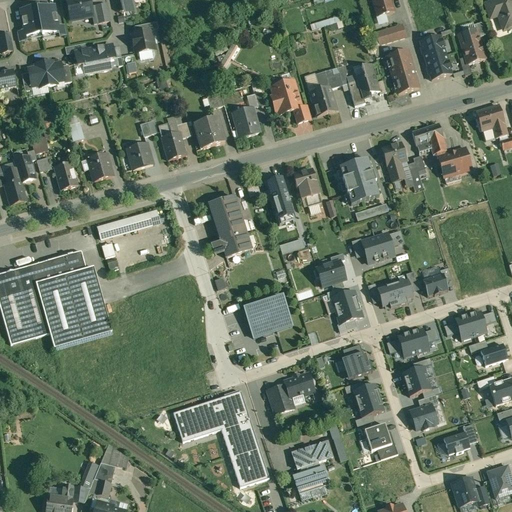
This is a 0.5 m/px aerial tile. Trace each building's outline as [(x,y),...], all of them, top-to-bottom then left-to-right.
[(89,0),(71,0),(67,1),(71,24),(93,20),(89,0)] [(120,0),(121,2),(120,2),(120,3),(121,3),(123,11),(134,9),(131,0),(120,0)] [(372,0),(378,18),(393,14),(389,0),(372,0)] [(501,0),(496,2),(485,6),(489,18),(497,15),(503,31),(510,28),(511,30),(511,29),(511,2),(511,0),(501,0)] [(96,26),(109,23),(105,6),(92,8),(96,26)] [(54,7),(37,10),(42,35),(42,37),(59,34),(58,28),(54,7)] [(37,9),(20,12),(24,32),(25,38),(42,35),(37,10),(37,9)] [(334,33),(345,29),(341,17),(312,26),(314,32),(332,27),(334,33)] [(483,24),(473,26),(475,31),(476,31),(478,39),(486,36),(483,24)] [(157,32),(156,25),(135,29),(136,36),(153,32),(157,32)] [(402,26),(375,34),(379,47),(406,39),(402,26)] [(475,31),(458,36),(463,51),(481,46),(478,39),(476,31),(475,31)] [(18,33),(20,43),(26,42),(25,38),(24,32),(18,33)] [(136,36),(132,36),(136,56),(157,52),(153,32),(136,36)] [(10,35),(0,37),(0,45),(2,55),(14,52),(10,35)] [(440,38),(420,44),(421,50),(422,56),(423,56),(425,63),(446,57),(440,38)] [(239,51),(232,46),(218,70),(221,72),(219,75),(223,78),(239,51)] [(481,46),(463,51),(465,59),(467,67),(485,61),(481,46)] [(112,48),(92,51),(96,73),(110,70),(108,62),(114,61),(112,48)] [(92,51),(75,55),(78,68),(83,67),(85,75),(96,73),(92,51)] [(407,52),(387,58),(392,77),(412,71),(410,64),(411,64),(409,57),(409,58),(407,52)] [(446,57),(425,63),(428,70),(427,70),(429,77),(430,76),(431,82),(452,76),(446,57)] [(465,59),(459,61),(465,77),(470,76),(467,67),(465,59)] [(52,63),(44,65),(48,88),(57,87),(56,84),(64,82),(61,68),(61,65),(53,66),(52,63)] [(44,65),(35,67),(36,70),(28,71),(29,75),(31,89),(32,89),(39,87),(40,90),(48,88),(44,65)] [(68,67),(61,68),(64,82),(64,85),(72,84),(68,67)] [(372,67),(361,70),(363,77),(356,79),(357,83),(348,85),(355,109),(365,106),(363,99),(379,94),(380,94),(377,84),(372,67)] [(348,79),(345,68),(337,70),(339,75),(343,87),(348,85),(357,83),(356,79),(355,76),(348,79)] [(331,71),(315,77),(319,92),(329,89),(330,91),(343,87),(339,75),(333,77),(331,71)] [(412,71),(392,77),(398,96),(418,90),(416,84),(417,84),(416,78),(415,78),(412,71)] [(0,91),(1,92),(1,94),(9,92),(8,90),(16,89),(13,72),(0,74),(0,91)] [(29,75),(22,76),(25,93),(32,92),(32,89),(31,89),(29,75)] [(216,81),(207,83),(209,92),(218,89),(216,81)] [(251,85),(254,96),(261,94),(258,83),(251,85)] [(293,83),(271,90),(274,98),(271,99),(275,113),(278,112),(279,117),(294,112),(301,110),(301,109),(293,83)] [(386,95),(382,83),(377,84),(380,94),(379,94),(380,97),(386,95)] [(319,92),(310,95),(317,118),(336,112),(330,91),(329,89),(319,92)] [(254,96),(248,98),(251,110),(252,110),(265,107),(261,94),(254,96)] [(220,95),(206,99),(210,111),(224,107),(220,95)] [(307,108),(301,109),(301,110),(294,112),(297,125),(311,121),(307,108)] [(499,108),(476,114),(481,132),(483,131),(485,137),(490,135),(488,130),(492,128),(496,140),(507,136),(499,108)] [(251,110),(233,115),(240,140),(259,135),(252,110),(251,110)] [(23,115),(16,117),(18,125),(25,123),(23,115)] [(76,118),(66,121),(68,127),(78,124),(76,118)] [(46,122),(47,127),(61,124),(59,119),(46,122)] [(217,119),(194,126),(202,151),(225,144),(217,119)] [(41,124),(45,140),(50,139),(47,127),(46,122),(41,124)] [(154,122),(147,124),(151,136),(157,135),(154,122)] [(78,124),(68,127),(73,144),(84,141),(79,124),(78,124)] [(147,124),(140,126),(144,139),(151,137),(151,136),(147,124)] [(188,124),(177,127),(179,135),(181,141),(192,138),(188,124)] [(438,125),(412,134),(416,147),(420,158),(419,156),(432,152),(433,156),(436,155),(437,159),(438,159),(444,178),(471,170),(465,149),(444,155),(444,153),(447,152),(442,139),(443,139),(438,125)] [(168,126),(158,129),(168,163),(186,157),(181,141),(179,135),(171,137),(168,126)] [(511,138),(500,142),(502,151),(511,147),(511,138)] [(44,139),(31,142),(35,156),(48,152),(44,139)] [(127,150),(133,172),(153,167),(147,145),(135,148),(127,150)] [(401,145),(382,150),(387,168),(388,167),(392,184),(404,180),(400,164),(406,162),(401,145)] [(106,156),(88,161),(94,183),(113,178),(106,156)] [(420,158),(413,160),(414,164),(417,173),(425,171),(421,157),(420,158)] [(29,158),(14,162),(17,170),(21,185),(36,181),(29,158)] [(49,159),(36,162),(40,174),(52,170),(49,159)] [(368,160),(339,169),(351,207),(379,198),(368,160)] [(414,164),(407,166),(411,180),(419,177),(417,173),(414,164)] [(71,165),(54,169),(61,193),(78,188),(71,165)] [(17,170),(4,174),(8,186),(4,187),(4,188),(10,208),(26,203),(21,185),(17,170)] [(312,172),(302,175),(302,173),(293,176),(298,193),(299,193),(302,201),(305,200),(319,196),(312,172)] [(265,181),(277,220),(294,215),(282,176),(265,181)] [(249,186),(251,198),(263,196),(260,184),(249,186)] [(319,196),(305,200),(308,209),(322,205),(319,196)] [(234,198),(209,206),(226,260),(251,252),(234,198)] [(332,202),(325,204),(330,219),(337,217),(332,202)] [(386,205),(355,215),(358,223),(388,214),(386,205)] [(156,213),(98,230),(101,241),(159,225),(156,213)] [(400,233),(389,237),(392,247),(403,243),(400,233)] [(365,257),(368,266),(395,258),(392,247),(389,237),(388,234),(360,242),(365,257)] [(360,241),(352,244),(356,259),(365,257),(360,242),(360,241)] [(81,253),(0,276),(0,309),(11,347),(50,336),(54,350),(112,334),(93,269),(86,271),(81,253)] [(343,255),(330,259),(332,265),(339,263),(340,263),(345,261),(343,255)] [(332,265),(320,269),(322,278),(319,279),(322,289),(345,281),(340,263),(339,263),(332,265)] [(447,289),(453,287),(447,270),(442,272),(443,275),(447,289)] [(408,282),(411,293),(418,291),(413,274),(406,276),(408,282)] [(443,275),(422,282),(427,298),(434,296),(434,297),(442,295),(442,294),(448,292),(447,289),(443,275)] [(476,275),(469,276),(470,283),(461,285),(462,291),(479,288),(476,275)] [(226,279),(216,282),(220,292),(229,289),(226,279)] [(406,302),(413,300),(411,293),(408,282),(377,291),(380,303),(382,309),(389,307),(390,310),(407,305),(406,302)] [(373,305),(380,303),(377,291),(375,286),(368,288),(373,305)] [(334,292),(327,294),(329,301),(332,300),(337,299),(334,292)] [(337,299),(332,300),(336,313),(358,306),(354,293),(337,299)] [(283,298),(244,311),(253,340),(292,327),(283,298)] [(358,306),(336,313),(340,326),(345,324),(362,319),(358,306)] [(459,334),(461,343),(487,335),(485,327),(482,317),(481,313),(455,321),(456,325),(459,334)] [(493,314),(482,317),(485,327),(496,323),(493,314)] [(345,324),(340,326),(337,327),(340,334),(347,331),(345,324)] [(459,334),(456,325),(444,328),(447,337),(459,334)] [(401,352),(404,360),(430,352),(427,344),(424,334),(423,330),(397,338),(398,342),(401,352)] [(435,331),(424,334),(427,344),(438,340),(435,331)] [(401,352),(398,342),(386,345),(389,355),(401,352)] [(480,349),(486,367),(508,359),(502,342),(480,349)] [(360,346),(342,352),(345,360),(362,354),(361,350),(360,346)] [(345,360),(341,361),(348,382),(373,374),(369,364),(366,365),(362,354),(345,360)] [(424,368),(402,375),(406,387),(428,380),(424,368)] [(308,376),(284,383),(285,387),(290,402),(291,402),(314,394),(308,376)] [(492,379),(476,384),(478,391),(489,387),(494,386),(492,379)] [(428,380),(406,387),(409,399),(432,392),(428,380)] [(495,408),(511,402),(511,381),(511,380),(494,386),(489,387),(495,408)] [(353,393),(353,394),(357,407),(380,400),(378,394),(375,386),(353,393)] [(285,387),(267,393),(275,417),(294,411),(291,402),(290,402),(285,387)] [(351,387),(344,389),(346,396),(353,394),(353,393),(351,387)] [(467,390),(461,392),(464,402),(470,400),(467,390)] [(241,393),(173,415),(183,445),(221,432),(240,490),(269,481),(241,393)] [(418,403),(421,410),(431,406),(432,407),(437,406),(435,398),(418,403)] [(380,400),(357,407),(361,420),(361,421),(362,421),(384,413),(380,400)] [(409,413),(416,434),(421,432),(422,434),(433,431),(433,428),(438,427),(432,407),(431,406),(421,410),(409,413)] [(511,412),(511,411),(497,416),(500,424),(505,422),(511,420),(511,412)] [(361,420),(355,423),(357,429),(364,427),(362,421),(361,421),(361,420)] [(385,426),(364,433),(371,454),(377,452),(391,448),(387,435),(385,426)] [(463,430),(465,435),(468,445),(469,447),(477,444),(471,427),(463,430)] [(341,428),(333,430),(342,465),(349,463),(341,428)] [(397,456),(390,434),(387,435),(391,448),(377,452),(380,462),(397,456)] [(465,435),(443,442),(448,458),(455,455),(456,457),(463,455),(463,453),(467,452),(465,448),(468,447),(467,445),(468,445),(465,435)] [(326,444),(291,455),(297,472),(300,471),(302,477),(319,471),(317,465),(331,460),(326,444)] [(129,461),(109,447),(102,464),(126,469),(129,461)] [(174,455),(169,450),(165,456),(171,460),(174,455)] [(115,469),(100,465),(94,481),(111,485),(115,469)] [(511,494),(511,485),(507,468),(487,474),(495,500),(511,494)] [(302,477),(293,480),(299,497),(329,487),(323,470),(319,471),(302,477)] [(93,482),(86,480),(82,490),(78,500),(77,502),(77,503),(84,505),(88,495),(93,482)] [(111,485),(94,481),(93,482),(88,495),(108,500),(111,485)] [(467,482),(452,487),(459,509),(476,504),(478,503),(474,492),(472,485),(467,482)] [(63,487),(61,500),(48,498),(45,511),(71,511),(73,502),(72,501),(72,499),(73,489),(73,488),(63,487)] [(82,490),(73,489),(72,499),(78,500),(82,490)] [(484,489),(474,492),(478,503),(476,504),(478,509),(489,506),(484,489)]
